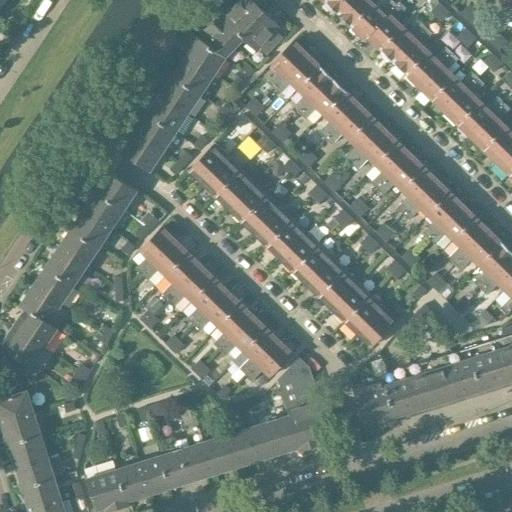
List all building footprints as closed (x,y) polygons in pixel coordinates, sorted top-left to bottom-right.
[(251,0),(241,0),(223,19),(233,30),(243,39),(243,40),(267,15),(251,0)] [(327,0),(325,3),(338,15),(352,0),(327,0)] [(352,0),(338,15),(351,28),(373,5),(368,0),(352,0)] [(373,5),(351,28),(364,41),(367,38),(397,6),(396,5),(391,0),(389,0),(379,11),(373,5)] [(397,6),(367,38),(379,50),(402,27),(395,20),(406,9),(399,2),(396,5),(397,6)] [(430,12),(436,18),(445,9),(439,3),(430,12)] [(461,14),(466,19),(474,10),(469,5),(461,14)] [(445,9),(436,18),(441,22),(449,13),(445,9)] [(475,10),(466,19),(472,25),(480,16),(475,10)] [(233,30),(223,19),(219,15),(205,30),(209,34),(202,41),(225,58),(243,39),(233,30)] [(267,15),(243,40),(256,52),(259,49),(265,55),(282,38),(276,32),(280,28),(267,15)] [(402,27),(379,50),(392,63),(426,28),(419,22),(408,33),(402,27)] [(426,28),(392,63),(405,75),(428,52),(421,45),(432,34),(426,28)] [(457,37),(462,42),(470,34),(465,28),(457,37)] [(488,41),(494,46),(502,37),(497,32),(488,41)] [(470,34),(462,42),(467,47),(476,39),(470,34)] [(502,37),(494,46),(499,51),(507,42),(502,37)] [(197,38),(185,56),(214,75),(225,58),(202,41),(197,38)] [(267,82),(273,88),(306,54),(293,41),(271,64),(278,71),(267,82)] [(428,52),(405,75),(418,88),(452,53),(445,47),(434,58),(428,52)] [(452,53),(418,88),(431,101),(454,77),(447,70),(458,59),(452,53)] [(320,67),(306,54),(273,88),(279,95),(290,83),(297,90),(320,67)] [(483,62),(488,67),(496,58),(491,54),(483,62)] [(185,56),(173,76),(201,94),(214,75),(185,56)] [(496,58),(488,67),(493,72),(502,64),(496,58)] [(240,68),(249,76),(254,71),(245,63),(240,68)] [(333,80),(320,67),(297,90),(304,96),(293,108),(300,114),(333,80)] [(454,77),(431,101),(444,112),(477,78),(471,72),(460,83),(454,77)] [(173,76),(161,94),(189,112),(201,94),(173,76)] [(229,86),(234,91),(243,82),(238,77),(229,86)] [(477,78),(444,112),(457,125),(480,102),(473,95),(484,84),(477,78)] [(333,80),(300,114),(305,120),(316,108),(323,115),(346,92),(333,80)] [(346,92),(323,115),(330,121),(319,133),(326,139),(359,105),(346,92)] [(161,94),(148,113),(176,132),(189,112),(161,94)] [(265,96),(259,103),(264,108),(264,109),(271,102),(265,96)] [(480,102),(457,125),(470,138),(503,103),(497,97),(486,108),(480,102)] [(245,106),(250,112),(259,103),(253,98),(245,106)] [(226,103),(222,108),(231,117),(235,112),(226,103)] [(259,103),(250,112),(255,117),(264,108),(259,103)] [(503,103),(470,138),(483,150),(505,127),(498,120),(509,109),(503,103)] [(359,105),(326,139),(331,145),(342,133),(350,141),(372,118),(359,105)] [(231,117),(222,108),(216,114),(225,122),(231,117)] [(148,113),(135,132),(163,151),(176,132),(148,113)] [(243,114),(234,123),(240,128),(248,119),(243,114)] [(372,118),(350,141),(356,146),(345,158),(351,164),(385,130),(372,118)] [(272,132),(277,137),(285,129),(280,124),(272,132)] [(505,127),(483,150),(496,163),(511,145),(511,132),(511,133),(505,127)] [(285,129),(277,137),(282,143),(291,134),(285,129)] [(385,130),(351,164),(357,170),(368,159),(375,165),(398,142),(385,130)] [(121,153),(149,171),(163,151),(135,132),(121,153)] [(194,144),(199,149),(208,141),(202,135),(194,144)] [(256,143),(261,149),(269,140),(264,135),(256,143)] [(269,140),(261,149),(266,154),(275,145),(269,140)] [(398,142),(375,165),(381,171),(370,183),(377,189),(411,155),(398,142)] [(188,171),(201,183),(227,156),(214,144),(188,171)] [(511,145),(496,163),(509,175),(511,171),(511,145)] [(297,157),(303,163),(311,154),(306,149),(297,157)] [(186,152),(178,161),(183,166),(191,158),(186,152)] [(311,154),(303,163),(308,168),(316,159),(311,154)] [(411,155),(377,189),(383,195),(394,184),(401,190),(423,167),(411,155)] [(227,156),(201,183),(214,196),(241,169),(227,156)] [(282,169),(287,174),(296,165),(290,160),(282,169)] [(169,170),(175,175),(183,166),(178,161),(169,170)] [(296,165),(287,174),(292,179),(301,170),(296,165)] [(423,167),(401,190),(407,197),(396,208),(403,214),(436,180),(423,167)] [(241,169),(214,196),(228,209),(254,182),(241,169)] [(108,172),(95,192),(123,211),(136,191),(108,172)] [(323,182),(329,188),(337,179),(332,174),(323,182)] [(337,179),(329,188),(334,193),(342,184),(337,179)] [(436,180),(403,214),(409,220),(420,209),(427,215),(449,192),(436,180)] [(254,182),(228,209),(241,222),(267,195),(254,182)] [(308,194),(313,199),(322,191),(316,185),(308,194)] [(322,191),(313,199),(318,204),(327,195),(322,191)] [(95,192),(83,211),(111,229),(123,211),(95,192)] [(449,192),(427,215),(433,221),(422,233),(429,239),(462,205),(449,192)] [(267,195),(241,222),(254,235),(280,208),(267,195)] [(329,198),(323,204),(328,209),(334,203),(329,198)] [(349,207),(354,213),(363,204),(357,198),(349,207)] [(363,204),(354,213),(359,217),(368,209),(363,204)] [(462,205),(429,239),(435,245),(446,234),(453,240),(475,217),(462,205)] [(280,208),(254,235),(267,247),(293,220),(280,208)] [(333,219),(339,224),(348,215),(342,210),(333,219)] [(83,211),(70,230),(98,249),(111,229),(83,211)] [(348,215),(339,224),(344,229),(352,220),(348,215)] [(144,225),(150,230),(158,222),(153,216),(144,225)] [(475,217),(453,240),(459,246),(448,258),(455,264),(488,230),(475,217)] [(293,220),(267,247),(280,259),(306,232),(293,220)] [(375,232),(380,238),(389,229),(383,224),(375,232)] [(143,226),(135,235),(140,240),(149,231),(143,226)] [(135,269),(141,275),(175,240),(161,227),(139,250),(146,257),(135,269)] [(389,229),(380,238),(385,243),(394,234),(389,229)] [(70,230),(57,249),(85,268),(98,249),(70,230)] [(488,230),(455,264),(461,270),(472,259),(479,266),(502,243),(488,230)] [(306,232),(280,259),(293,272),(319,245),(306,232)] [(359,244),(365,249),(374,241),(368,235),(359,244)] [(175,240),(141,275),(148,281),(159,270),(166,276),(188,253),(175,240)] [(374,241),(365,249),(370,254),(378,245),(374,241)] [(121,249),(127,255),(134,247),(128,242),(121,249)] [(511,253),(502,243),(479,266),(485,271),(474,283),(480,289),(511,256),(511,253)] [(319,245),(293,272),(305,284),(332,257),(319,245)] [(57,249),(45,267),(73,286),(85,268),(57,249)] [(401,257),(406,263),(415,254),(409,249),(401,257)] [(188,253),(166,276),(172,282),(161,294),(168,300),(201,266),(188,253)] [(415,254),(406,263),(411,268),(420,259),(415,254)] [(511,282),(511,256),(480,289),(486,295),(497,284),(504,290),(511,282)] [(332,257),(305,284),(318,297),(345,270),(332,257)] [(385,269),(391,274),(399,266),(394,260),(385,269)] [(201,266),(168,300),(174,306),(185,295),(192,302),(214,279),(201,266)] [(399,266),(391,274),(396,279),(404,270),(399,266)] [(45,267),(32,287),(60,305),(73,286),(45,267)] [(345,270),(318,297),(331,310),(358,282),(345,270)] [(426,282),(432,288),(441,279),(435,274),(426,282)] [(214,279),(192,302),(198,308),(187,319),(194,325),(227,291),(214,279)] [(441,279),(432,288),(437,292),(445,284),(441,279)] [(358,282),(331,310),(344,322),(371,295),(358,282)] [(511,308),(511,282),(504,290),(511,297),(500,308),(506,315),(511,308)] [(420,286),(412,294),(417,300),(425,291),(420,286)] [(24,309),(28,311),(48,324),(48,323),(60,305),(32,287),(19,305),(24,309)] [(227,291),(194,325),(200,331),(211,320),(218,327),(240,304),(227,291)] [(371,295),(344,322),(357,335),(384,308),(371,295)] [(452,307),(458,312),(466,304),(461,298),(452,307)] [(240,304),(218,327),(224,333),(213,344),(220,350),(253,316),(240,304)] [(424,304),(407,321),(416,330),(433,313),(424,304)] [(466,304),(458,312),(463,317),(471,308),(466,304)] [(384,308),(357,335),(370,347),(397,320),(384,308)] [(48,324),(28,311),(24,309),(12,327),(16,329),(44,348),(57,328),(48,323),(48,324)] [(139,319),(144,324),(153,315),(148,310),(139,319)] [(153,315),(144,324),(149,329),(158,321),(153,315)] [(253,316),(220,350),(225,356),(237,345),(244,352),(266,329),(253,316)] [(477,317),(471,324),(473,327),(477,328),(486,326),(477,317)] [(407,321),(394,336),(402,344),(416,330),(407,321)] [(103,325),(99,331),(109,338),(113,331),(103,325)] [(44,348),(16,329),(12,327),(0,345),(0,367),(14,370),(16,358),(30,368),(44,348)] [(509,327),(501,330),(504,337),(511,335),(509,327)] [(279,341),(266,329),(244,352),(250,358),(239,369),(246,376),(279,341)] [(109,338),(99,331),(95,338),(106,344),(109,338)] [(165,344),(170,349),(179,341),(173,335),(165,344)] [(504,337),(490,342),(503,384),(511,380),(511,335),(504,337)] [(179,341),(170,349),(175,354),(184,345),(179,341)] [(292,354),(279,341),(246,376),(251,381),(262,370),(270,377),(292,354)] [(490,342),(468,348),(481,390),(503,384),(490,342)] [(468,348),(446,355),(459,397),(481,390),(468,348)] [(459,397),(446,355),(426,362),(439,404),(459,397)] [(278,380),(287,408),(286,408),(289,415),(289,416),(291,415),(301,447),(298,448),(300,452),(323,444),(321,440),(330,438),(308,367),(299,359),(278,380)] [(190,369),(196,374),(205,366),(199,360),(190,369)] [(439,404),(426,362),(404,369),(417,411),(439,404)] [(80,365),(77,370),(87,377),(91,371),(80,365)] [(205,366),(196,374),(201,379),(209,370),(205,366)] [(417,411),(404,369),(381,375),(382,379),(383,379),(396,422),(397,422),(396,421),(407,418),(409,413),(417,411)] [(87,377),(77,370),(73,377),(83,383),(87,377)] [(8,379),(7,389),(21,391),(22,381),(8,379)] [(382,379),(352,388),(364,427),(373,424),(374,429),(396,422),(383,379),(382,379)] [(225,386),(216,394),(222,400),(230,391),(225,386)] [(0,419),(2,425),(34,415),(26,391),(7,397),(0,399),(0,419)] [(195,392),(187,394),(191,406),(198,404),(195,392)] [(178,410),(191,406),(187,394),(174,398),(178,410)] [(263,402),(261,395),(238,402),(240,409),(263,402)] [(75,410),(73,402),(63,405),(66,413),(75,410)] [(161,403),(145,407),(149,419),(164,414),(161,403)] [(142,421),(149,419),(145,407),(139,409),(142,421)] [(127,426),(123,414),(116,416),(119,428),(127,426)] [(34,415),(2,425),(5,435),(4,438),(5,441),(7,443),(8,446),(40,435),(34,415)] [(289,415),(269,421),(279,454),(298,448),(301,447),(291,415),(289,416),(289,415)] [(269,421),(246,429),(256,461),(279,454),(269,421)] [(106,435),(103,424),(96,426),(99,437),(106,435)] [(246,429),(225,435),(235,468),(256,461),(246,429)] [(78,434),(74,447),(82,448),(85,436),(78,434)] [(40,435),(8,446),(9,448),(8,451),(9,454),(11,456),(15,466),(47,456),(40,435)] [(225,435),(202,442),(212,475),(235,468),(225,435)] [(202,442),(182,449),(192,481),(212,475),(202,442)] [(82,448),(74,447),(72,458),(79,459),(82,448)] [(182,449),(160,456),(170,488),(192,481),(182,449)] [(47,456),(15,466),(18,478),(18,481),(19,484),(21,486),(22,489),(54,479),(47,456)] [(108,511),(129,506),(128,501),(118,469),(112,471),(108,456),(93,460),(97,476),(86,479),(96,511),(105,508),(105,511),(108,511)] [(160,456),(138,463),(148,495),(170,488),(160,456)] [(138,463),(118,469),(128,501),(148,495),(138,463)] [(54,479),(22,489),(22,491),(22,494),(23,497),(25,499),(29,511),(61,501),(54,479)] [(72,484),(76,496),(83,494),(79,482),(72,484)] [(83,495),(76,497),(80,509),(87,507),(83,495)] [(64,511),(61,501),(29,511),(64,511)]
